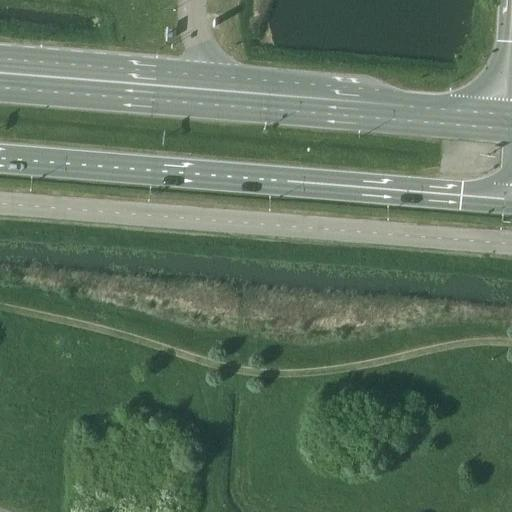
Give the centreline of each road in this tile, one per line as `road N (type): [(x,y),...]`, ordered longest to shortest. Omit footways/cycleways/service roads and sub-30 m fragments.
road 1 (secondary): [(0,160),(511,201)]
road 2 (unclassified): [(0,204),(511,244)]
road 3 (secondary): [(511,126),(238,103)]
road 4 (secondary): [(238,103),(0,82)]
